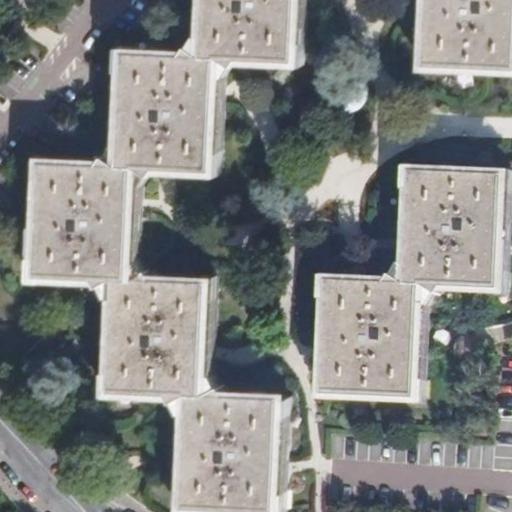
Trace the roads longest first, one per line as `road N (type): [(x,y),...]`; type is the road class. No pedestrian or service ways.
road 1 (residential): [(0,129),(104,0)]
road 2 (tertiary): [(82,511),(0,418)]
